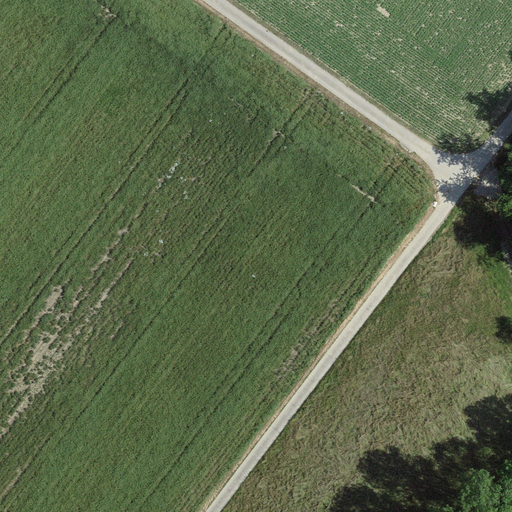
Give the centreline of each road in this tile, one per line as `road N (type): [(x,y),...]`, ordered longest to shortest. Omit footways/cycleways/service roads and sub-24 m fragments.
road 1 (track): [(215,511),(511,123)]
road 2 (track): [(469,177),(220,0)]
